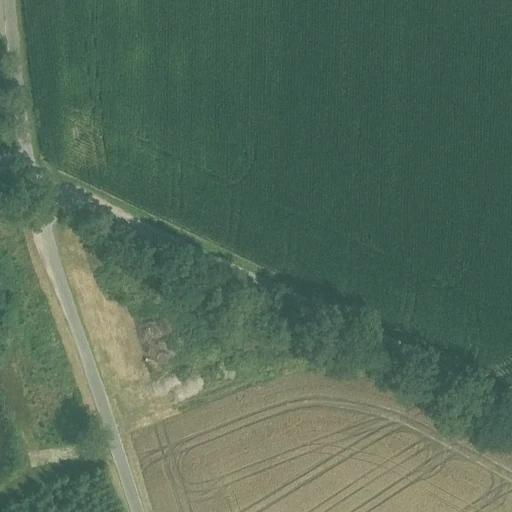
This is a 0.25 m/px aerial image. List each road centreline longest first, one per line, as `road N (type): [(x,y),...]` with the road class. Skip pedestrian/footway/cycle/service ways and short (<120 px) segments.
road 1 (unclassified): [(511,412),(388,345),(39,182)]
road 2 (unclassified): [(140,511),(39,182)]
road 3 (unclassified): [(12,0),(39,182)]
